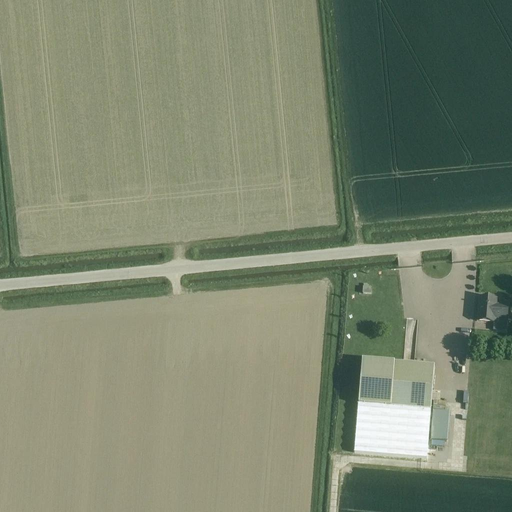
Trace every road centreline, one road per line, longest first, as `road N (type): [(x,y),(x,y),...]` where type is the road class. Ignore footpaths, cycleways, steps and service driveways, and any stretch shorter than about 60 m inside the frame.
road 1 (unclassified): [(0,285),(511,237)]
road 2 (track): [(332,511),(336,457),(450,467)]
